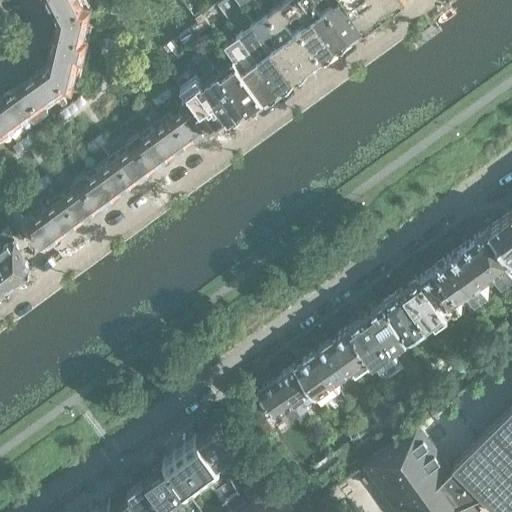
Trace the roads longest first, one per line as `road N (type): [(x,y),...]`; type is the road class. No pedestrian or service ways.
road 1 (residential): [(511,159),(29,511)]
road 2 (residential): [(427,0),(0,312)]
